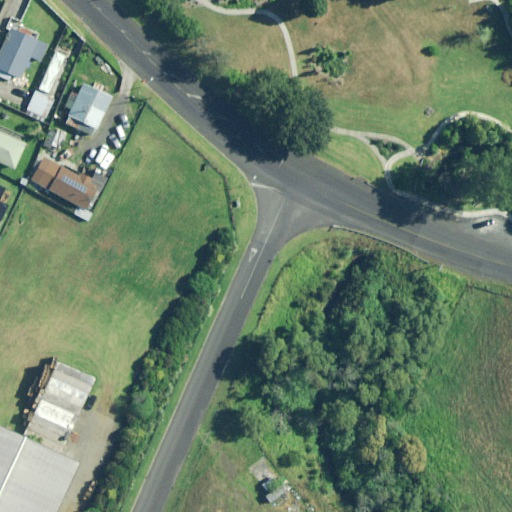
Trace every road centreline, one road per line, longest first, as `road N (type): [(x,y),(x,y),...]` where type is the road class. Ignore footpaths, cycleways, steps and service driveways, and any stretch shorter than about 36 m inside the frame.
road 1 (unclassified): [(148,511),(293,177)]
road 2 (unclassified): [(293,177),(254,153),(90,0)]
road 3 (unclassified): [(511,265),(434,241),(293,177)]
